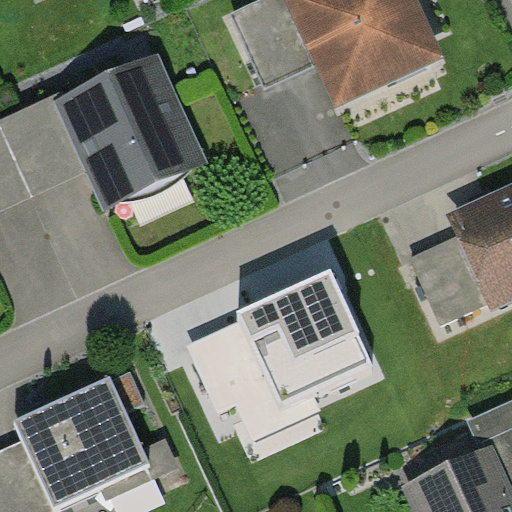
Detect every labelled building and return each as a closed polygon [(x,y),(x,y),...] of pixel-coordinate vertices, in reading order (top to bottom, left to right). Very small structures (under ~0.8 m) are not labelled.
[(428,64),(398,0),(252,0),(309,120),(428,64)] [(193,172),(137,55),(34,103),(89,220),(193,172)] [(511,180),(422,223),(467,318),(511,297),(511,180)] [(64,511),(148,474),(107,381),(0,429),(0,511),(64,511)] [(501,511),(470,442),(377,483),(390,511),(501,511)]
